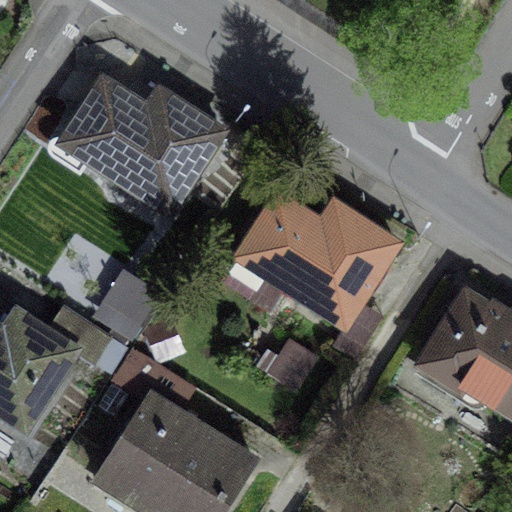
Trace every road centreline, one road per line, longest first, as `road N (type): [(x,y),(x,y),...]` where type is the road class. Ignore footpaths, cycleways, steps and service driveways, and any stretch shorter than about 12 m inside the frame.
road 1 (residential): [(153,0),(459,198)]
road 2 (residential): [(0,129),(82,0)]
